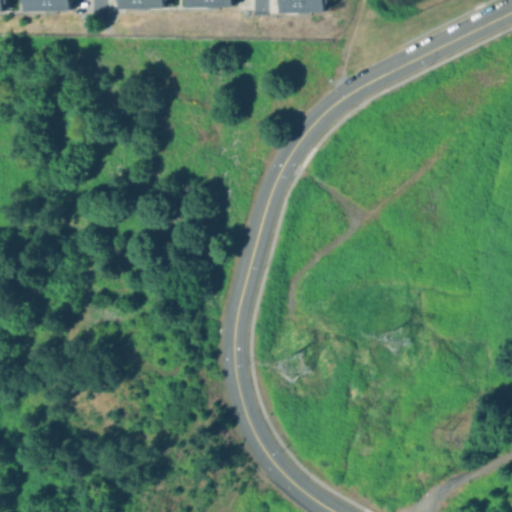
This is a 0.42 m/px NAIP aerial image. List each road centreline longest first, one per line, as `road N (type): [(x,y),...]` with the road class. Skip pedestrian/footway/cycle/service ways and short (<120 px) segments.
road 1 (tertiary): [(332,511),(283,477),(247,422),(233,329),(264,204),(291,148),(337,100),(395,65)]
road 2 (tertiary): [(395,65),(511,7)]
